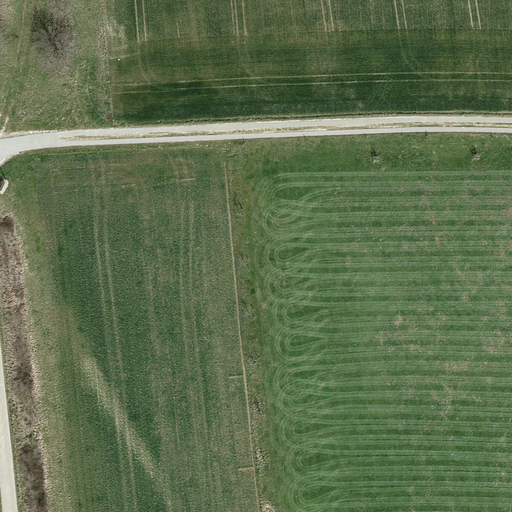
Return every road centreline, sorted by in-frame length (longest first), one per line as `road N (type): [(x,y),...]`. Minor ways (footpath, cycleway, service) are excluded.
road 1 (track): [(0,145),(511,125)]
road 2 (track): [(29,0),(0,125)]
